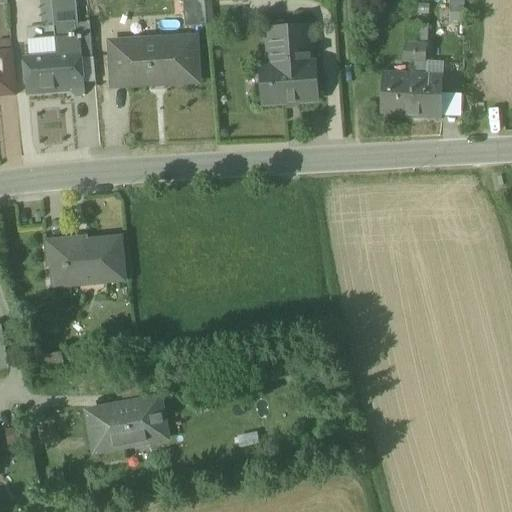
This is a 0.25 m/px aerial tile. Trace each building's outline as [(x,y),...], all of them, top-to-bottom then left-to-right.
[(75,0),(51,0),(54,25),(77,23),(75,0)] [(204,0),(199,0),(183,1),(185,27),(207,25),(204,0)] [(449,0),(451,21),(465,20),(464,0),(449,0)] [(77,23),(54,25),(55,37),(79,35),(81,60),(93,59),(89,22),(77,23)] [(416,24),(406,24),(405,44),(404,44),(403,61),(403,62),(414,62),(416,24)] [(426,25),(416,24),(414,62),(425,63),(426,45),(425,45),(426,25)] [(272,66),(260,67),(263,105),(317,101),(314,63),(310,63),(307,27),(269,30),(270,41),(267,41),(268,52),(271,52),(272,66)] [(79,35),(55,37),(55,39),(28,42),(29,60),(25,60),(27,94),(72,90),(72,94),(75,97),(81,97),(83,93),(83,83),(95,82),(93,59),(81,60),(79,35)] [(195,38),(110,43),(113,87),(198,82),(195,38)] [(11,51),(0,52),(0,73),(13,73),(11,51)] [(459,72),(447,71),(446,95),(458,96),(459,72)] [(0,73),(0,96),(15,95),(13,73),(0,73)] [(413,76),(382,75),(380,116),(411,117),(413,76)] [(442,77),(413,76),(411,117),(440,118),(442,77)] [(120,238),(45,245),(47,269),(52,268),(53,288),(71,286),(71,284),(105,281),(105,283),(124,281),(120,238)] [(1,328),(0,327),(0,368),(8,367),(1,328)] [(160,399),(87,412),(95,453),(167,440),(160,399)]
